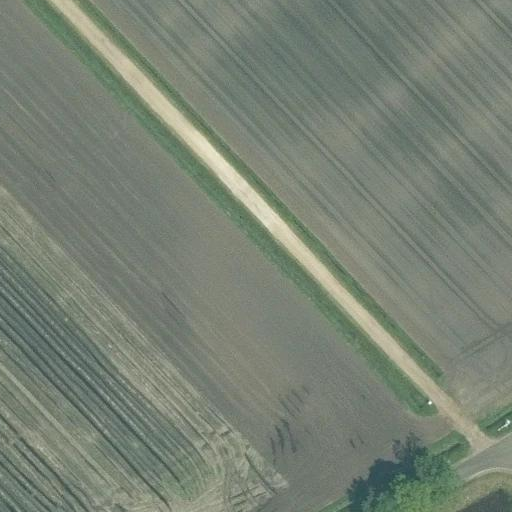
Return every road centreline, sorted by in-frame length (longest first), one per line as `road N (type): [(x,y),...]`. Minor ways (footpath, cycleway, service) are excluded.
road 1 (track): [(58,0),(494,455)]
road 2 (tertiary): [(395,511),(510,445)]
